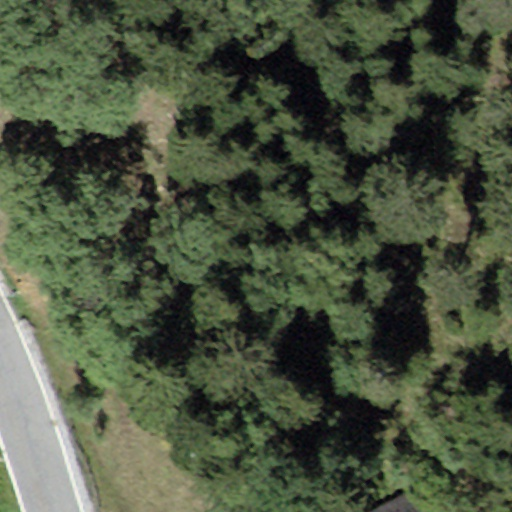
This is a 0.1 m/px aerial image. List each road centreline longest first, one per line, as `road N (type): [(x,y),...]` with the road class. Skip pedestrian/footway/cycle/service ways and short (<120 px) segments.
road 1 (track): [(0,312),(38,325),(114,511)]
road 2 (tertiary): [(0,345),(52,511)]
